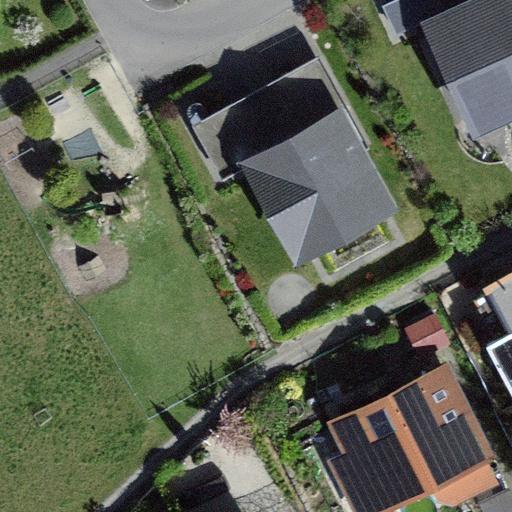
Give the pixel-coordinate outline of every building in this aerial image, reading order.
[(388,0),(399,22),(441,0),(388,0)] [(511,0),(467,0),(426,19),(466,109),(510,89),(511,92),(511,0)] [(225,107),(301,248),(384,202),(306,62),(225,107)] [(511,327),(487,341),(511,387),(511,267),(483,283),(486,288),(490,286),(511,326),(511,327)] [(440,371),(342,420),(382,501),(430,477),(438,494),(453,499),(494,478),(440,371)]
